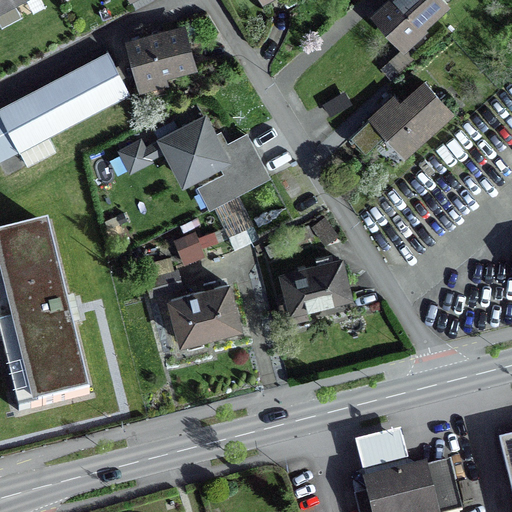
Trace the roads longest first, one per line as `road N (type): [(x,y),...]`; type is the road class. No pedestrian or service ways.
road 1 (primary): [(0,504),(446,387)]
road 2 (residential): [(446,387),(207,0)]
